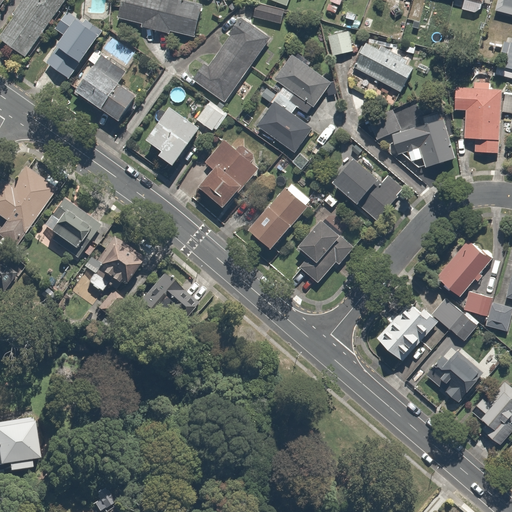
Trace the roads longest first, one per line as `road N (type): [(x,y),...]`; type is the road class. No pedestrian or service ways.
road 1 (residential): [(320,347),(170,218),(14,105)]
road 2 (residential): [(320,347),(434,213),(466,195),(511,195)]
road 3 (residential): [(511,511),(320,347)]
